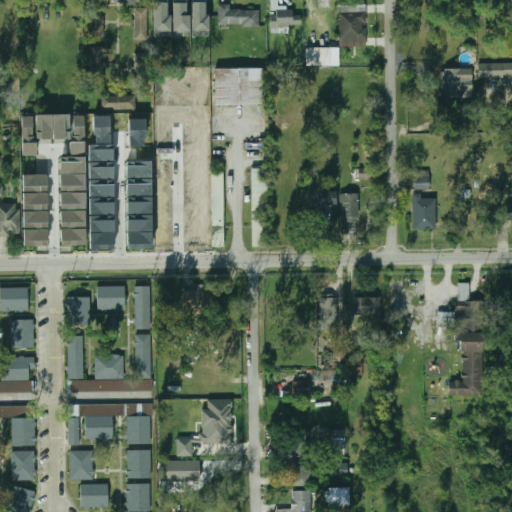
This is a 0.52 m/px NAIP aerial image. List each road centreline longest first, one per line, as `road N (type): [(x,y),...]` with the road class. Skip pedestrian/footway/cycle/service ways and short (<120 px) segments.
road 1 (tertiary): [(511,257),(0,264)]
road 2 (residential): [(394,258),(394,0)]
road 3 (residential): [(260,511),(257,262)]
